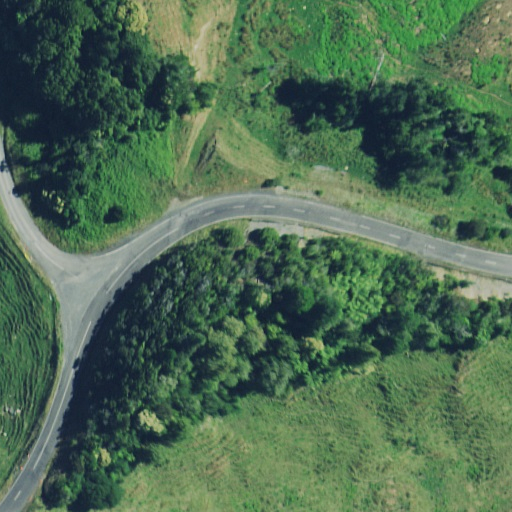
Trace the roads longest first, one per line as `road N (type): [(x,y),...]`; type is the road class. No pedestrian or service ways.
road 1 (tertiary): [(99,304),(127,264),(160,240),(244,204),(368,225),(468,261),(511,257)]
road 2 (tertiary): [(6,511),(34,470),(99,304)]
road 3 (unclassified): [(99,304),(25,246),(0,184)]
